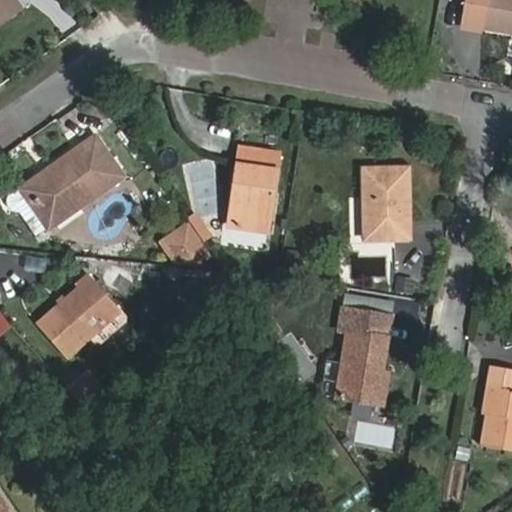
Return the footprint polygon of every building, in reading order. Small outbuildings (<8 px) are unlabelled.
[(0,0),(0,12),(15,2),(13,0),(0,0)] [(511,24),(511,0),(463,0),(459,25),(482,28),(509,32),(511,24)] [(0,23),(19,9),(15,2),(0,12),(0,23)] [(47,228),(121,176),(95,139),(22,191),(47,228)] [(245,189),(239,225),(266,230),(277,156),(240,150),(235,187),(245,189)] [(365,238),(411,238),(408,169),(363,170),(365,238)] [(229,224),(239,225),(245,189),(235,187),(229,224)] [(185,252),(156,210),(143,219),(171,262),(185,252)] [(94,340),(122,315),(87,275),(76,284),(79,288),(66,300),(62,296),(57,301),(61,305),(39,324),(66,356),(91,336),(94,340)] [(397,277),(394,290),(412,294),(414,280),(397,277)] [(196,325),(212,313),(203,301),(187,313),(196,325)] [(383,371),(392,317),(343,308),(338,334),(347,335),(336,399),(383,408),(389,372),(383,371)] [(2,314),(0,316),(0,337),(12,327),(2,314)] [(19,394),(33,382),(17,364),(3,376),(19,394)] [(482,444),(511,449),(511,369),(490,366),(483,415),(487,416),(482,444)] [(86,372),(67,389),(88,412),(106,395),(86,372)] [(0,511),(10,511),(0,496),(0,511)]
